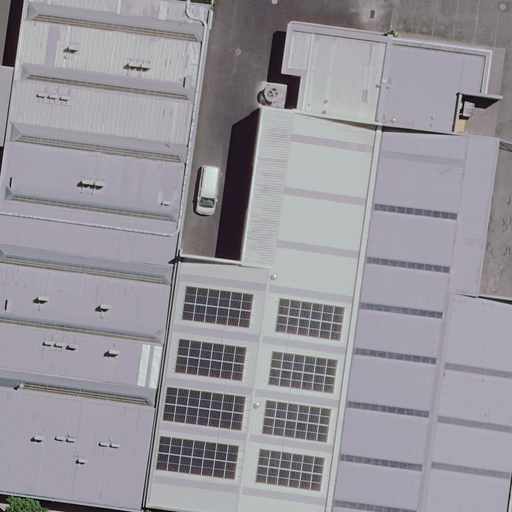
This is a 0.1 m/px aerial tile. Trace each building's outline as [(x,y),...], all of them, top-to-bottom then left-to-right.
[(0,502),(90,511),(123,511),(185,12),(96,0),(1,0),(0,10),(0,502)] [(294,511),(356,46),(239,30),(205,280),(165,281),(139,511),(294,511)] [(294,511),(484,511),(499,397),(509,323),(452,315),(485,63),(356,46),(294,511)] [(511,301),(509,323),(499,397),(511,398),(511,301)] [(511,511),(511,398),(499,397),(484,511),(511,511)]
